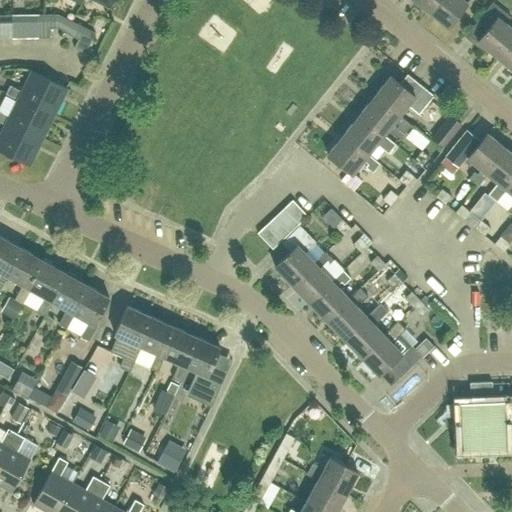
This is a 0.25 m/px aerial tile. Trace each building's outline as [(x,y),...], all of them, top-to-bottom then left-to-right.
[(413,0),(427,11),(435,0),(413,0)] [(463,0),(435,0),(427,11),(447,27),(467,2),(463,0)] [(497,57),(511,37),(511,28),(505,23),(510,17),(492,2),(477,21),(487,28),(477,40),(497,57)] [(12,38),(12,15),(0,14),(0,27),(0,28),(0,38),(12,38)] [(26,38),(38,37),(37,14),(17,14),(17,28),(26,28),(26,38)] [(37,14),(38,37),(49,37),(49,27),(58,27),(57,14),(37,14)] [(84,53),(95,32),(76,23),(70,35),(78,39),(74,48),(84,53)] [(511,68),(511,37),(497,57),(511,68)] [(18,96),(54,114),(67,88),(31,70),(21,91),(10,85),(6,93),(17,99),(18,96)] [(398,115),(399,115),(407,104),(418,114),(433,95),(407,74),(399,83),(390,75),(374,95),(398,115)] [(411,124),(399,115),(398,115),(374,95),(358,115),(383,135),(383,134),(394,121),(399,125),(396,127),(403,133),(411,124)] [(42,139),(54,114),(18,96),(17,99),(8,116),(0,111),(0,121),(4,124),(6,121),(42,139)] [(395,144),(383,134),(383,135),(358,115),(342,134),(367,154),(376,143),(388,153),(395,144)] [(443,146),(460,124),(450,115),(432,137),(443,146)] [(0,150),(29,165),(42,139),(6,121),(4,124),(0,131),(0,150)] [(444,157),(457,167),(479,140),(466,130),(444,157)] [(487,173),(486,173),(506,149),(486,133),(466,157),(481,169),(477,173),(474,171),(468,178),(477,185),(487,173)] [(379,163),(367,154),(342,134),(327,154),(351,174),(363,159),(368,163),(365,166),(372,172),(379,163)] [(506,189),(511,180),(511,153),(506,149),(486,173),(487,173),(497,182),(488,194),(497,201),(506,189)] [(421,166),(429,156),(421,150),(414,160),(421,166)] [(406,185),(413,176),(406,170),(398,179),(406,185)] [(445,203),(451,196),(441,188),(435,196),(445,203)] [(390,205),(397,195),(390,189),(382,199),(390,205)] [(307,215),(292,199),(283,208),(298,224),(307,215)] [(464,219),(470,212),(461,204),(455,212),(464,219)] [(283,208),(274,216),(290,232),(298,224),(283,208)] [(281,240),(290,232),(274,216),(266,224),(281,240)] [(343,234),(350,228),(342,219),(335,225),(343,234)] [(484,235),(490,228),(480,220),(474,227),(484,235)] [(257,233),(272,248),(281,240),(266,224),(257,233)] [(314,262),(304,252),(315,241),(299,225),(281,242),(289,250),(274,266),(292,284),(314,262)] [(5,274),(20,247),(0,235),(0,290),(0,291),(8,276),(5,274)] [(500,236),(494,243),(503,251),(509,243),(500,236)] [(361,252),(368,246),(359,237),(352,244),(361,252)] [(27,287),(42,259),(20,247),(5,274),(8,276),(22,284),(14,299),(22,303),(30,289),(27,287)] [(331,280),(319,267),(324,263),(326,266),(333,260),(325,251),(314,262),(292,284),(309,302),(331,280)] [(378,270),(385,264),(376,255),(369,262),(378,270)] [(48,299),(64,272),(42,259),(27,287),(30,289),(44,297),(36,311),(44,315),(52,301),(48,299)] [(349,298),(348,298),(336,285),(341,281),(343,284),(350,278),(342,269),(331,280),(309,302),(326,320),(349,298)] [(70,312),(86,284),(76,279),(75,275),(68,271),(64,272),(48,299),(52,301),(66,309),(58,323),(66,328),(74,313),(70,312)] [(395,288),(402,282),(394,273),(387,280),(395,288)] [(70,312),(74,313),(88,321),(80,336),(88,340),(96,325),(93,323),(108,297),(86,284),(70,312)] [(366,316),(354,303),(358,299),(361,302),(367,295),(359,287),(348,298),(349,298),(326,320),(343,338),(366,316)] [(412,306),(419,300),(411,291),(404,298),(412,306)] [(15,317),(21,305),(11,299),(4,311),(15,317)] [(419,300),(412,306),(421,315),(428,308),(419,300)] [(361,356),(383,334),(373,324),(387,311),(380,302),(366,316),(343,338),(361,356)] [(137,344),(150,316),(126,305),(113,334),(117,335),(110,351),(123,357),(119,366),(129,371),(134,361),(141,346),(137,344)] [(160,355),(173,326),(150,316),(137,344),(141,346),(134,361),(157,371),(164,356),(160,355)] [(415,339),(397,320),(383,334),(361,356),(378,374),(387,366),(398,377),(421,355),(414,348),(410,344),(415,339)] [(183,365),(196,336),(173,326),(160,355),(164,356),(178,363),(172,378),(180,382),(187,367),(183,365)] [(183,365),(187,367),(197,371),(188,391),(211,402),(210,405),(210,406),(222,381),(207,374),(219,347),(196,336),(183,365)] [(425,337),(414,348),(421,355),(422,357),(434,346),(425,337)] [(56,388),(66,393),(81,366),(71,361),(56,388)] [(12,369),(3,363),(0,368),(0,374),(6,378),(12,369)] [(10,389),(25,398),(35,379),(20,371),(10,389)] [(170,381),(166,389),(174,393),(178,385),(170,381)] [(481,392),(492,391),(491,381),(480,382),(481,392)] [(480,382),(469,382),(470,392),(481,392),(480,382)] [(51,397),(45,407),(55,412),(66,394),(66,393),(56,388),(51,397)] [(165,412),(173,395),(160,389),(153,406),(165,412)] [(10,395),(2,391),(0,393),(0,404),(3,406),(4,404),(10,395)] [(10,395),(4,404),(10,408),(15,399),(10,395)] [(511,399),(452,402),(454,453),(471,452),(471,447),(495,446),(495,451),(511,450),(511,399)] [(17,401),(8,416),(18,422),(27,407),(17,401)] [(78,407),(71,420),(87,429),(94,416),(78,407)] [(104,419),(96,433),(111,441),(118,426),(104,419)] [(0,460),(16,432),(7,428),(0,441),(0,460)] [(129,428),(121,442),(137,451),(145,437),(129,428)] [(64,447),(71,434),(61,429),(54,441),(64,447)] [(16,432),(0,460),(0,485),(11,491),(29,459),(16,451),(24,437),(16,432)] [(285,454),(294,437),(285,433),(276,449),(285,454)] [(101,460),(106,451),(94,444),(89,454),(101,460)] [(175,471),(182,456),(164,447),(157,461),(175,471)] [(48,511),(55,511),(72,482),(59,475),(67,461),(58,456),(32,503),(48,511)] [(317,479),(345,494),(357,471),(329,456),(322,470),(315,466),(310,475),(317,479)] [(261,477),(270,482),(279,465),(270,461),(261,477)] [(82,511),(101,480),(92,475),(84,489),(72,482),(55,511),(82,511)] [(261,498),(270,482),(261,477),(252,493),(261,498)] [(325,511),(334,511),(345,494),(317,479),(305,501),(325,511)] [(109,511),(114,506),(101,499),(109,485),(101,480),(82,511),(109,511)] [(166,488),(156,482),(150,494),(160,499),(166,488)] [(125,511),(114,506),(109,511),(138,511),(143,504),(134,499),(126,511),(125,511)] [(325,511),(305,501),(298,511),(296,511),(290,509),(288,511),(325,511)]
